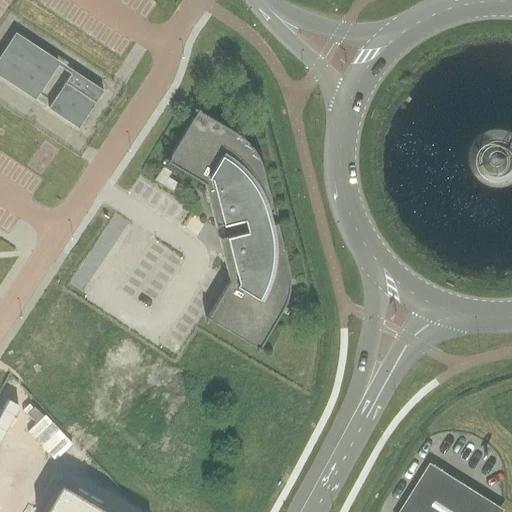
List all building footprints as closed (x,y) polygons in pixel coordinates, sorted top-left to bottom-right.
[(0,75),(36,99),(60,62),(16,33),(0,56),(0,75)] [(79,127),(103,91),(74,71),(49,108),(79,127)] [(290,288),(290,280),(290,273),(288,266),(263,168),(261,161),(258,154),(254,147),(248,141),(243,136),(237,132),(201,111),(200,110),(200,109),(199,108),(167,162),(168,163),(169,161),(205,183),(230,280),(208,316),(207,315),(206,317),(260,349),(261,347),(260,347),(282,310),(285,303),(288,297),(290,288)] [(167,176),(171,171),(163,165),(154,178),(176,193),(181,185),(167,176)] [(499,511),(501,510),(432,467),(404,511),(499,511)] [(109,511),(60,483),(43,511),(109,511)]
